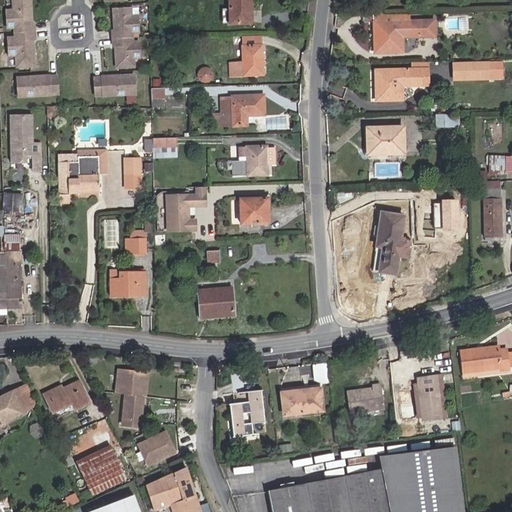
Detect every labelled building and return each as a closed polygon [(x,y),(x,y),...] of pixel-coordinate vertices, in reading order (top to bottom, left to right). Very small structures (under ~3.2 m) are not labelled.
[(32,24),(30,0),(12,0),(13,10),(6,10),(7,28),(14,28),(14,33),(34,32),(34,24),(32,24)] [(251,23),(250,0),(229,0),(229,9),(230,24),(251,23)] [(139,33),(138,16),(132,16),(131,8),(112,9),(114,31),(112,31),(112,39),(133,38),(132,33),(139,33)] [(230,24),(229,9),(222,9),(222,24),(230,24)] [(419,36),(418,21),(405,21),(404,13),(374,14),(375,53),(402,52),(402,37),(419,36)] [(432,23),(422,23),(423,37),(432,37),(432,23)] [(36,32),(34,32),(14,33),(14,38),(7,38),(9,56),(16,56),(16,68),(34,66),(33,40),(36,40),(36,32)] [(140,58),(139,42),(133,42),(133,38),(112,39),(113,47),(115,47),(116,68),(134,67),(134,59),(140,58)] [(263,73),(263,47),(245,46),(245,59),(231,59),(231,73),(263,73)] [(505,78),(504,62),(453,64),(454,80),(505,78)] [(428,86),(428,69),(412,69),(375,70),(376,101),(402,100),(402,86),(428,86)] [(135,95),(134,75),(119,76),(119,79),(116,79),(116,76),(101,77),(94,78),(95,96),(102,96),(135,95)] [(58,95),(57,76),(49,76),(35,76),(35,80),(32,80),(32,77),(16,78),(18,98),(51,96),(51,95),(58,95)] [(164,99),(164,88),(151,89),(151,99),(164,99)] [(264,115),(263,95),(231,96),(231,98),(220,98),(221,114),(213,114),(213,127),(247,126),(247,116),(264,115)] [(164,107),(164,99),(151,99),(152,108),(164,107)] [(56,117),(56,107),(47,107),(47,117),(56,117)] [(459,127),(458,115),(444,115),(445,127),(459,127)] [(41,166),(41,148),(33,149),(32,121),(10,121),(12,170),(26,169),(26,162),(33,162),(33,167),(41,166)] [(369,154),(406,153),(406,127),(368,127),(369,154)] [(176,147),(176,138),(152,139),(152,148),(176,147)] [(177,157),(176,147),(152,148),(153,158),(177,157)] [(267,175),(267,165),(275,164),(274,148),(266,149),(266,147),(239,147),(239,161),(232,161),(232,176),(267,175)] [(99,193),(98,174),(98,168),(107,167),(107,150),(78,151),(78,162),(58,163),(59,204),(69,203),(69,194),(99,193)] [(505,174),(505,157),(490,156),(490,174),(505,174)] [(141,189),(141,158),(123,158),(124,190),(141,189)] [(166,195),(167,233),(198,232),(198,220),(190,220),(190,208),(208,208),(208,187),(196,188),(196,194),(166,195)] [(501,237),(501,199),(500,199),(500,189),(484,189),(484,237),(501,237)] [(462,207),(463,193),(434,192),(434,198),(452,199),(451,206),(462,207)] [(22,214),(22,194),(4,193),(4,214),(22,214)] [(267,222),(266,197),(239,197),(240,223),(267,222)] [(374,248),(380,249),(378,270),(400,272),(407,212),(385,210),(383,223),(378,223),(374,248)] [(120,220),(107,219),(106,241),(119,242),(120,220)] [(145,239),(145,234),(143,232),(143,231),(130,231),(130,240),(145,239)] [(19,252),(18,235),(4,235),(4,252),(19,252)] [(145,239),(130,240),(125,240),(126,253),(145,253),(145,239)] [(223,271),(224,251),(207,251),(206,271),(223,271)] [(4,255),(6,292),(6,308),(21,308),(19,252),(4,252),(4,255)] [(146,295),(146,271),(110,271),(110,295),(146,295)] [(234,314),(232,288),(207,290),(199,290),(201,317),(234,314)] [(506,353),(505,349),(498,350),(497,346),(460,351),(463,373),(500,369),(500,371),(508,370),(508,367),(506,353)] [(97,363),(97,354),(87,354),(87,362),(97,363)] [(315,383),(329,381),(327,362),(312,365),(315,383)] [(463,377),(508,372),(508,370),(500,371),(500,369),(463,373),(463,377)] [(145,396),(148,373),(118,370),(116,393),(127,394),(143,396),(145,396)] [(446,418),(441,375),(436,376),(442,418),(446,418)] [(442,418),(436,376),(418,378),(418,384),(422,417),(423,420),(442,418)] [(74,410),(88,403),(79,382),(62,390),(60,387),(43,395),(52,412),(71,403),(74,410)] [(3,422),(37,406),(27,384),(18,389),(19,391),(13,394),(12,392),(0,397),(0,427),(0,428),(5,426),(3,422)] [(384,408),(380,384),(371,386),(371,389),(346,392),(349,413),(384,408)] [(322,411),(320,389),(281,393),(283,415),(322,411)] [(266,423),(262,392),(234,396),(235,405),(230,406),(234,438),(254,436),(253,425),(266,423)] [(141,420),(143,396),(127,394),(123,425),(132,426),(133,419),(141,420)] [(460,430),(459,417),(450,419),(452,431),(460,430)] [(438,440),(439,447),(455,446),(454,438),(438,440)] [(148,444),(156,461),(164,457),(154,440),(148,444)] [(292,450),(291,444),(279,445),(280,452),(292,450)] [(122,473),(109,446),(76,462),(91,495),(99,491),(96,485),(122,473)] [(463,511),(455,447),(379,457),(381,469),(268,491),(271,511),(463,511)] [(200,511),(186,467),(145,485),(154,510),(170,505),(172,511),(200,511)] [(78,502),(74,494),(66,498),(69,505),(78,502)] [(140,511),(134,494),(88,511),(140,511)] [(201,505),(202,511),(211,511),(209,503),(201,505)]
